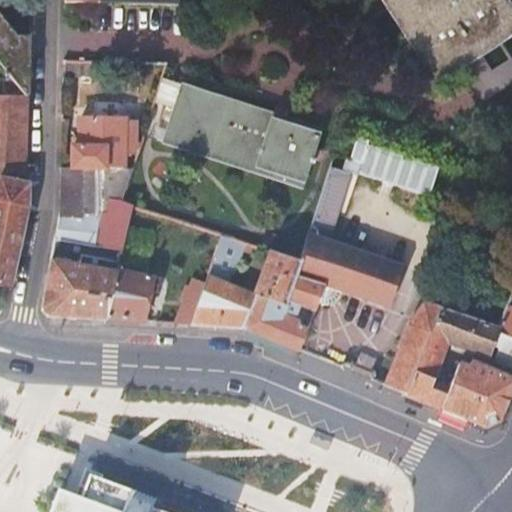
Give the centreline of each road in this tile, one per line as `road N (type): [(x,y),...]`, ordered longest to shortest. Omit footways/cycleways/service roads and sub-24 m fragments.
road 1 (tertiary): [(15,350),(257,375),(508,474)]
road 2 (unclassified): [(48,0),(43,205),(15,350)]
